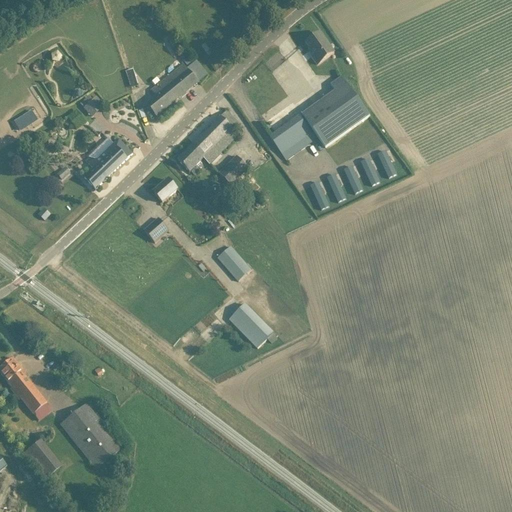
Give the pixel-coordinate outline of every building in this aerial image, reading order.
[(157,10),(149,9),(148,19),(156,20),(157,10)] [(318,66),(335,54),(320,34),(306,44),(315,56),(312,58),(318,66)] [(50,62),(58,61),(57,53),(49,54),(50,62)] [(147,106),(151,110),(157,118),(199,84),(193,76),(185,66),(152,92),(157,98),(147,106)] [(132,69),(125,72),(131,87),(138,85),(132,69)] [(335,92),(302,116),(326,150),(370,118),(341,78),(330,86),(335,92)] [(88,96),(79,105),(91,117),(104,104),(96,96),(92,100),(88,96)] [(39,122),(32,111),(15,122),(21,132),(39,122)] [(77,111),(67,118),(76,130),(86,123),(77,111)] [(239,137),(235,133),(241,126),(227,112),(178,162),(190,174),(204,160),(210,166),(239,137)] [(133,155),(126,148),(120,141),(115,146),(110,141),(87,163),(94,171),(85,179),(89,184),(96,191),(133,155)] [(397,176),(386,152),(378,156),(389,180),(397,176)] [(232,187),(249,169),(237,157),(219,175),(232,187)] [(380,184),(369,160),(361,164),(372,188),(380,184)] [(363,192),(352,168),(344,172),(355,196),(363,192)] [(346,200),(335,176),(327,180),(339,204),(346,200)] [(254,180),(244,188),(251,196),(261,189),(254,180)] [(178,192),(176,189),(169,181),(154,194),(163,205),(178,192)] [(311,187),(322,211),(330,208),(318,184),(311,187)] [(44,209),(38,216),(45,222),(51,216),(44,209)] [(170,232),(159,220),(144,232),(156,245),(170,232)] [(252,271),(245,264),(231,248),(217,260),(238,283),(252,271)] [(274,336),(246,307),(232,320),(259,349),(274,336)] [(0,369),(0,374),(4,379),(12,390),(11,391),(19,402),(21,401),(33,417),(34,416),(39,422),(52,412),(46,406),(47,405),(26,379),(27,378),(19,367),(13,359),(0,369)] [(60,426),(96,472),(123,450),(87,405),(60,426)] [(55,475),(65,467),(43,441),(33,449),(55,475)]
